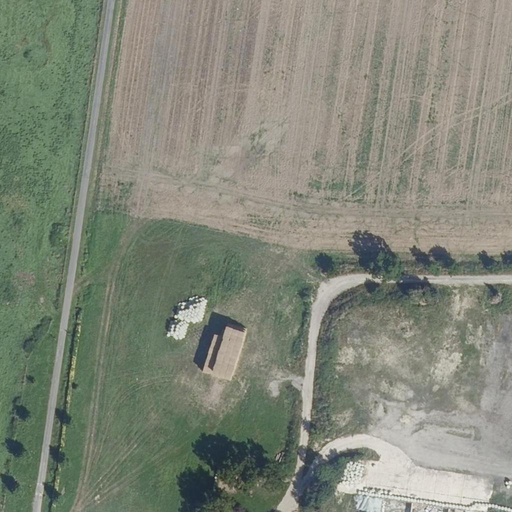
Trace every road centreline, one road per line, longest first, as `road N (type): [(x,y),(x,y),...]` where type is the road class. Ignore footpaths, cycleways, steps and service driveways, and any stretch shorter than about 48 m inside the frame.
road 1 (unclassified): [(33,511),(108,0)]
road 2 (track): [(275,511),(297,460),(304,355),(320,288),(342,276),(511,278)]
